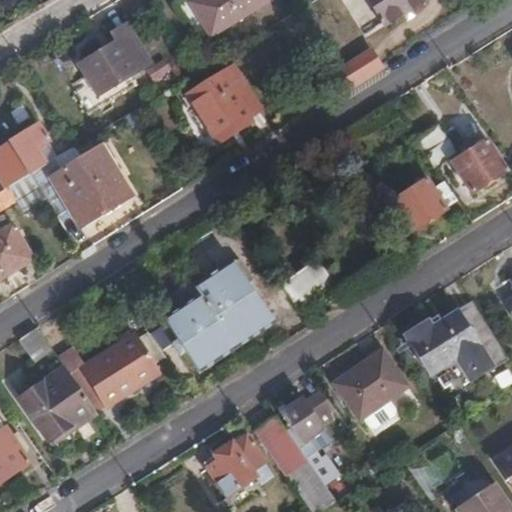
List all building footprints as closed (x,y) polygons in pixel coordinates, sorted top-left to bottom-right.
[(191,0),(213,35),(268,0),(191,0)] [(371,0),(387,25),(423,0),(371,0)] [(118,43),(81,65),(100,96),(152,63),(130,24),(113,34),(118,43)] [(332,77),(340,90),(342,93),(383,67),(373,50),(332,77)] [(263,109),(236,66),(188,96),(219,143),(257,118),(255,115),(263,109)] [(39,151),(52,144),(40,124),(13,140),(24,157),(0,172),(0,192),(25,177),(32,173),(47,164),(39,151)] [(420,133),(413,137),(435,167),(455,149),(439,126),(421,137),(420,133)] [(343,135),(331,142),(351,170),(362,163),(343,135)] [(455,165),(474,193),(506,172),(487,141),(470,151),(472,155),(455,165)] [(53,160),(59,157),(52,144),(39,151),(47,164),(53,160)] [(60,172),(53,160),(47,164),(32,173),(50,203),(58,217),(70,210),(82,228),(128,198),(97,149),(60,172)] [(0,192),(0,210),(17,200),(27,214),(50,203),(32,173),(25,177),(0,192)] [(447,207),(458,200),(444,181),(433,188),(426,179),(412,189),(413,193),(396,204),(413,231),(447,210),(447,207)] [(12,226),(0,233),(0,278),(33,259),(12,226)] [(238,257),(225,266),(231,274),(237,269),(244,277),(251,273),(238,257)] [(318,263),(283,287),(298,309),(334,284),(318,263)] [(170,321),(162,326),(183,357),(188,353),(203,373),(276,322),(243,278),(244,277),(237,269),(231,274),(225,266),(193,290),(190,286),(160,307),(170,321)] [(508,359),(468,303),(432,328),(428,322),(404,340),(431,379),(457,361),(471,383),(508,359)] [(54,350),(38,327),(20,339),(37,361),(54,350)] [(74,347),(59,358),(65,367),(93,407),(111,396),(121,397),(160,371),(135,332),(86,363),(74,347)] [(361,419),(407,386),(381,350),(334,383),(361,419)] [(93,407),(65,367),(21,398),(48,439),(78,418),(82,423),(97,412),(93,407)] [(499,389),(511,384),(511,375),(510,369),(493,375),(499,389)] [(341,413),(323,388),(306,400),(303,396),(280,412),(302,445),(326,429),(323,425),(341,413)] [(97,412),(97,413),(121,397),(111,396),(93,407),(97,412)] [(306,460),(276,415),(255,430),(293,484),(313,470),(306,460)] [(0,481),(32,461),(8,425),(0,430),(0,481)] [(265,462),(246,436),(234,444),(233,442),(215,454),(220,460),(209,468),(230,498),(257,479),(252,472),(265,462)] [(511,452),(494,465),(511,489),(511,452)] [(306,460),(313,470),(320,479),(328,474),(318,459),(313,463),(310,458),(306,460)]
